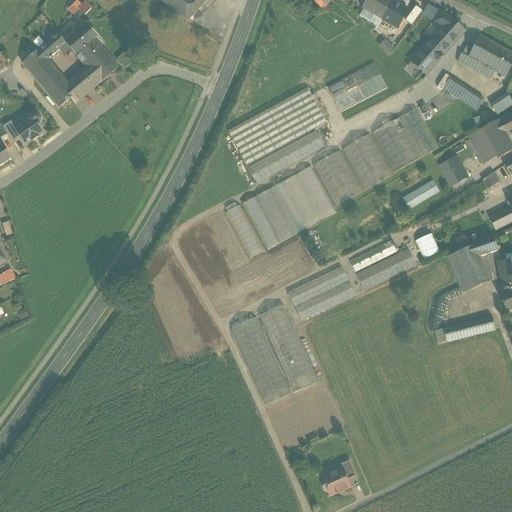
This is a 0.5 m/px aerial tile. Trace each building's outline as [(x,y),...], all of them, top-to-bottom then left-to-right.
[(196,0),(159,0),(185,22),(202,5),(196,0)] [(310,0),(322,11),(332,0),(310,0)] [(408,10),(388,0),(367,0),(363,0),(361,4),(364,7),(363,8),(374,15),(380,18),(398,28),(408,10)] [(75,16),(79,10),(82,5),(76,1),(69,11),(75,16)] [(92,8),(85,2),(82,5),(79,10),(87,16),(92,8)] [(465,31),(451,19),(441,13),(436,21),(444,26),(442,29),(455,41),(465,31)] [(374,15),(371,20),(377,23),(380,18),(374,15)] [(87,24),(65,43),(66,44),(75,55),(94,40),(98,37),(87,24)] [(360,25),(281,73),(287,81),(289,84),(367,37),(360,25)] [(442,29),(422,51),(436,63),(455,41),(442,29)] [(52,39),(56,36),(51,30),(42,37),(47,43),(52,39)] [(56,36),(52,39),(60,49),(66,44),(65,43),(58,34),(56,36)] [(469,58),(469,59),(481,66),(493,44),(480,37),(474,49),(469,58)] [(367,38),(289,85),(294,93),(372,46),(367,38)] [(47,43),(22,65),(34,79),(51,65),(47,60),(60,49),(52,39),(47,43)] [(118,68),(94,40),(75,55),(88,71),(82,76),(93,89),(118,68)] [(385,42),(381,46),(390,54),(393,50),(385,42)] [(493,44),(481,66),(492,72),(496,65),(499,67),(504,59),(499,56),(503,49),(493,44)] [(467,46),(463,54),(469,58),(474,49),(467,46)] [(419,48),(409,59),(426,74),(436,63),(422,51),(419,48)] [(128,49),(117,60),(125,68),(136,58),(128,49)] [(504,59),(499,67),(496,65),(492,72),(495,73),(505,79),(511,64),(511,54),(503,49),(499,56),(504,59)] [(2,52),(0,52),(0,72),(10,67),(2,52)] [(463,54),(461,53),(456,61),(491,80),(495,73),(481,66),(469,59),(469,58),(463,54)] [(384,58),(327,87),(341,111),(397,83),(384,58)] [(67,84),(51,65),(34,79),(59,108),(74,95),(75,94),(67,84)] [(287,81),(281,73),(275,77),(280,85),(287,81)] [(93,89),(82,76),(76,82),(86,95),(93,89)] [(76,82),(73,78),(67,84),(75,94),(74,95),(79,101),(86,95),(76,82)] [(450,78),(443,89),(449,92),(456,82),(450,78)] [(466,89),(456,82),(449,92),(459,99),(466,89)] [(409,93),(400,86),(394,93),(402,100),(409,93)] [(234,129),(228,132),(246,166),(324,122),(306,89),(234,129)] [(483,100),(466,89),(459,99),(477,111),(483,100)] [(511,102),(507,94),(490,104),(497,115),(511,105),(511,102)] [(432,119),(425,105),(418,108),(426,122),(432,119)] [(416,109),(399,119),(421,159),(438,149),(416,109)] [(511,113),(498,121),(507,136),(511,134),(511,113)] [(20,137),(26,146),(43,133),(37,124),(39,123),(40,119),(38,115),(33,114),(30,116),(28,121),(16,129),(15,130),(20,137)] [(399,119),(372,133),(394,173),(421,159),(399,119)] [(511,145),(507,136),(498,121),(481,130),(496,158),(497,160),(511,152),(511,145)] [(10,122),(3,127),(7,134),(13,142),(20,137),(15,130),(16,129),(10,122)] [(229,122),(225,126),(228,132),(234,129),(229,122)] [(496,158),(481,130),(468,138),(470,140),(478,155),(483,165),(496,158)] [(315,131),(247,168),(256,186),(325,148),(315,131)] [(392,176),(371,135),(343,150),(365,190),(392,176)] [(478,155),(470,140),(465,143),(473,158),(478,155)] [(0,145),(0,163),(1,166),(11,160),(1,144),(0,145)] [(362,192),(340,152),(313,166),(314,167),(335,206),(362,192)] [(457,158),(440,167),(451,188),(468,179),(457,158)] [(223,211),(204,221),(230,270),(337,211),(335,206),(314,167),(225,216),(223,211)] [(493,174),(482,181),(483,183),(488,189),(489,191),(500,183),(493,174)] [(483,183),(477,188),(481,194),(488,189),(483,183)] [(433,184),(403,201),(408,210),(438,193),(433,184)] [(511,211),(511,208),(489,220),(495,233),(511,223),(511,211)] [(9,223),(2,225),(6,237),(13,235),(9,223)] [(431,235),(415,242),(423,260),(440,253),(431,235)] [(493,236),(472,244),(473,247),(473,246),(479,258),(497,252),(493,236)] [(297,238),(205,288),(223,320),(314,269),(297,238)] [(395,252),(391,242),(383,246),(389,258),(397,254),(396,253),(398,252),(397,251),(395,252)] [(383,246),(349,262),(355,274),(389,258),(383,246)] [(473,247),(447,258),(459,285),(463,294),(489,283),(479,258),(473,246),(473,247)] [(408,251),(356,276),(364,293),(416,268),(408,251)] [(511,262),(498,265),(503,296),(511,292),(511,262)] [(355,297),(341,268),(288,294),(302,323),(355,297)] [(1,279),(4,285),(11,281),(8,275),(1,279)] [(459,285),(441,293),(445,302),(463,294),(459,285)] [(511,292),(503,296),(500,298),(506,312),(511,309),(511,292)] [(318,382),(283,306),(258,317),(293,394),(318,382)] [(18,311),(21,319),(27,318),(24,309),(18,311)] [(491,318),(481,320),(481,322),(484,332),(494,329),(491,318)] [(290,395),(255,319),(231,330),(266,406),(290,395)] [(481,322),(444,332),(446,342),(484,332),(481,322)] [(444,332),(443,331),(435,333),(438,344),(446,342),(444,332)] [(349,461),(340,465),(342,471),(343,472),(344,472),(348,481),(356,477),(349,461)] [(342,471),(322,479),(325,484),(324,485),(323,488),(324,491),(327,492),(328,491),(330,497),(351,488),(348,481),(344,472),(343,472),(342,471)]
